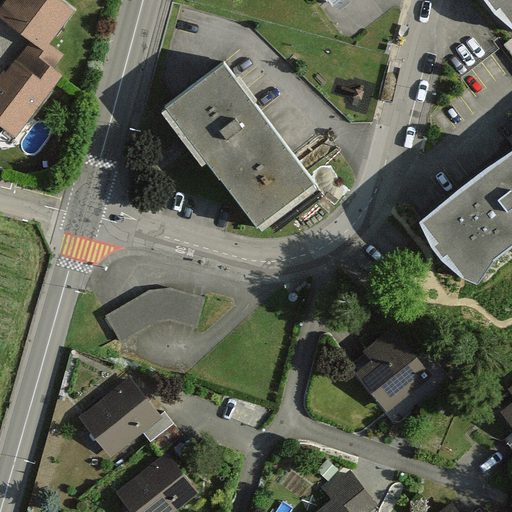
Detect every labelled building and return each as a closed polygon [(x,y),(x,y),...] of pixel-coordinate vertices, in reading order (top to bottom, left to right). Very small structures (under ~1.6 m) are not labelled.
[(61,0),(9,0),(0,14),(0,17),(29,43),(58,72),(69,58),(57,47),(78,15),(61,0)] [(321,0),(329,10),(342,0),(321,0)] [(511,0),(497,0),(511,19),(511,0)] [(29,43),(0,84),(0,125),(20,143),(65,79),(58,72),(29,43)] [(228,77),(168,122),(255,236),(315,191),(228,77)] [(511,142),(416,212),(464,276),(511,240),(511,142)] [(154,285),(112,318),(134,351),(163,326),(204,334),(207,300),(154,285)] [(389,323),(346,357),(385,407),(428,373),(389,323)] [(137,376),(82,416),(112,457),(167,417),(137,376)] [(511,379),(489,400),(511,425),(511,379)] [(172,455),(116,493),(128,511),(185,511),(203,501),(172,455)] [(293,511),(359,511),(373,502),(351,471),(293,511)] [(473,511),(461,499),(446,511),(473,511)]
